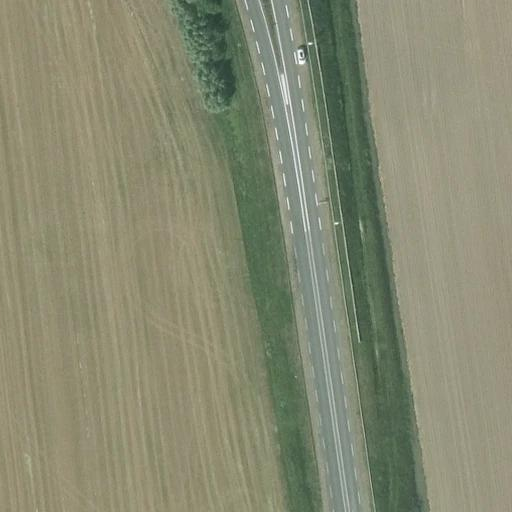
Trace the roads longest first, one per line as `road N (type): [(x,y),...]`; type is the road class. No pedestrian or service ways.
road 1 (secondary): [(248,0),(313,269)]
road 2 (secondary): [(313,269),(295,69),(279,0)]
road 3 (secondary): [(347,511),(313,269)]
